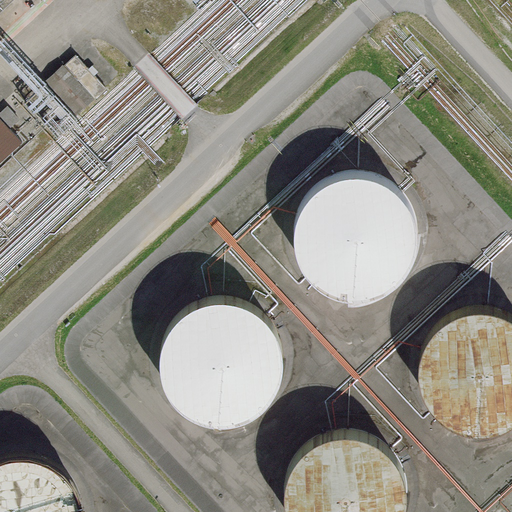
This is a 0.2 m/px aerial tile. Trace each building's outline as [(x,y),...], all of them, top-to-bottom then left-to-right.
[(407,264),(415,242),(414,218),(404,196),(387,180),(365,172),(341,173),(319,183),(303,200),(295,222),(295,246),(305,267),(323,284),(345,292),(369,291),(390,281),(407,264)] [(271,384),(279,362),(278,339),(268,317),(251,301),(229,292),(205,293),(183,303),(167,320),(158,343),(159,366),(169,388),(187,404),(209,413),(233,412),(254,402),(271,384)] [(511,315),(489,307),(465,307),(443,317),(427,335),(419,357),(419,381),(429,402),(447,418),(469,427),(493,426),(511,417),(511,315)] [(400,511),(405,499),(404,475),(395,454),(377,438),(355,429),(331,430),(309,440),(293,457),(285,479),(286,503),(289,511),(400,511)] [(0,511),(80,511),(78,489),(66,468),(47,454),(24,447),(0,450),(0,511)]
